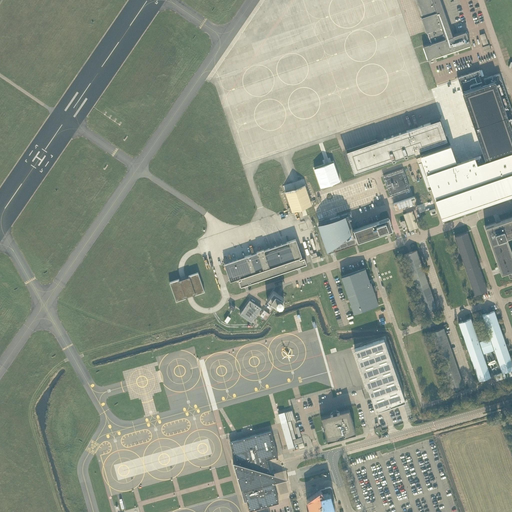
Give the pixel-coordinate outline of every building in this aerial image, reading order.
[(416,0),(422,17),(421,17),(426,32),(427,32),(431,43),(423,46),(428,59),(433,57),(432,56),(435,56),(435,57),(453,51),(452,50),(455,49),(455,50),(470,45),(468,39),(468,40),(467,37),(468,37),(466,31),(453,36),(440,0),(416,0)] [(466,74),(457,77),(458,78),(458,80),(460,85),(461,87),(462,91),(463,93),(474,125),(475,127),(484,153),(486,161),(511,152),(511,110),(507,96),(499,73),(487,77),(486,78),(484,78),(486,84),(483,85),(479,74),(477,70),(468,73),(468,74),(467,74),(466,74)] [(377,140),(346,151),(350,161),(347,162),(347,163),(350,162),(354,173),(356,172),(357,171),(381,163),(382,163),(387,161),(388,161),(411,153),(413,152),(414,152),(416,157),(418,161),(428,190),(432,188),(435,186),(434,183),(431,185),(420,155),(418,149),(447,140),(446,138),(448,137),(446,138),(439,119),(431,122),(430,120),(430,122),(377,140),(376,137),(375,137),(377,140)] [(511,152),(486,161),(483,162),(481,155),(457,163),(450,145),(420,155),(431,185),(434,183),(435,186),(439,198),(437,199),(443,216),(511,192),(511,152)] [(406,178),(408,177),(408,175),(405,176),(403,169),(383,176),(390,196),(410,189),(406,178)] [(414,196),(393,203),(395,209),(412,203),(411,199),(415,198),(414,196)] [(389,217),(353,229),(357,242),(386,232),(386,231),(392,229),(392,230),(393,229),(389,217)] [(511,217),(485,226),(501,273),(507,271),(508,274),(509,274),(509,275),(510,275),(511,275),(511,274),(511,273),(511,270),(511,269),(511,252),(506,237),(511,234),(511,217)] [(357,242),(353,229),(350,219),(343,221),(330,225),(329,222),(318,226),(320,232),(324,231),(325,233),(331,231),(333,238),(334,238),(338,249),(353,244),(353,243),(357,241),(357,242),(358,242),(357,242)] [(475,294),(487,290),(467,232),(455,237),(475,294)] [(261,250),(255,252),(224,263),(230,281),(239,278),(240,279),(239,280),(241,286),(244,285),(244,283),(246,283),(246,284),(296,267),(296,265),(298,265),(299,266),(307,263),(304,257),(301,258),(301,257),(302,256),(296,239),(287,242),(270,247),(261,250)] [(451,302),(464,298),(444,240),(432,245),(451,302)] [(310,254),(325,248),(323,243),(308,249),(310,254)] [(413,281),(403,284),(404,289),(415,285),(424,312),(437,307),(417,250),(404,254),(413,281)] [(413,315),(404,289),(403,284),(393,258),(381,262),(401,320),(413,315)] [(374,291),(372,286),(371,282),(370,282),(365,268),(341,276),(354,312),(378,304),(374,291)] [(198,272),(188,275),(195,294),(205,291),(198,272)] [(190,277),(178,281),(184,298),(185,298),(195,294),(190,277)] [(169,281),(176,300),(185,298),(179,278),(169,281)] [(284,297),(280,294),(273,290),(267,299),(277,306),(279,303),(280,304),(281,304),(283,302),(282,301),(282,300),(284,297)] [(251,322),(254,318),(261,308),(250,300),(244,308),(245,309),(244,310),(243,310),(240,314),(251,322)] [(270,314),(264,310),(260,315),(266,319),(270,314)] [(385,324),(380,310),(375,312),(380,325),(385,324)] [(490,337),(479,341),(483,353),(494,349),(502,372),(511,368),(511,362),(494,310),(482,314),(490,337)] [(491,376),(483,353),(479,341),(471,318),(458,323),(478,380),(491,376)] [(431,332),(451,390),(463,385),(444,328),(431,332)] [(408,340),(422,381),(428,398),(440,393),(420,336),(408,340)] [(376,411),(405,400),(400,387),(384,338),(354,348),(368,387),(371,396),(376,411)] [(356,432),(349,408),(339,411),(338,411),(336,410),(334,411),(333,411),(331,412),(330,414),(320,416),(327,440),(337,438),(338,438),(340,438),(342,438),(344,437),(345,436),(346,435),(356,432)] [(281,422),(287,421),(284,411),(278,413),(280,418),(281,422)] [(267,459),(278,456),(272,435),(271,430),(230,441),(236,462),(233,461),(244,501),(247,501),(249,510),(268,505),(279,502),(272,480),(274,474),(271,473),(267,459)] [(331,487),(330,486),(329,486),(328,486),(325,487),(325,489),(321,490),(321,489),(307,499),(310,511),(307,511),(331,511),(335,509),(333,501),(335,500),(332,489),(332,488),(332,487),(331,487)]
